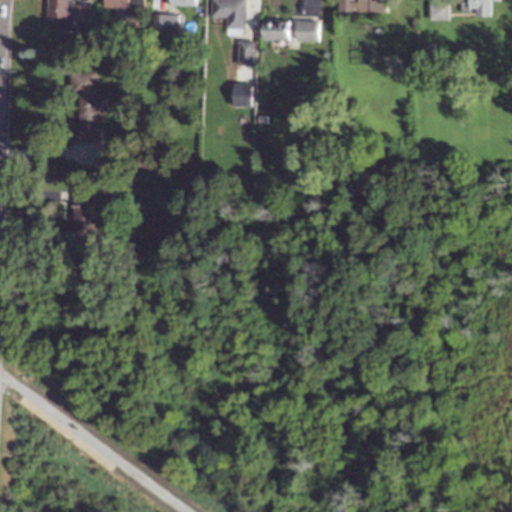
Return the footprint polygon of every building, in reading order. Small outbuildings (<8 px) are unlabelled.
[(70,0),(70,1),(73,1),(73,4),(85,4),(88,4),(87,22),(77,22),(76,32),(62,31),(62,19),(62,18),(46,17),(46,0),(70,0)] [(143,0),(142,20),(141,20),(141,28),(117,27),(118,19),(116,19),(116,9),(103,8),(103,0),(143,0)] [(244,0),(244,29),(241,29),(241,37),(227,36),(226,36),(227,28),(226,28),(226,18),(211,17),(210,17),(210,0),(244,0)] [(386,0),(386,13),(358,13),(358,10),(353,10),(353,12),(338,12),(338,0),(354,0),(354,2),(358,2),(358,0),(386,0)] [(498,0),(498,1),(490,1),(490,17),(477,17),(476,9),(470,9),(470,12),(461,13),(460,3),(469,3),(469,0),(498,0)] [(447,13),(447,22),(429,21),(429,7),(429,3),(438,4),(447,4),(447,13)] [(166,16),(169,16),(177,16),(177,33),(151,33),(152,15),(154,15),(154,13),(166,13),(166,16)] [(318,41),(319,20),(296,20),(296,40),(318,41)] [(288,31),(291,31),(291,30),(300,30),(301,30),(300,45),(292,45),(292,41),(288,41),(262,40),(263,21),(288,22),(288,31)] [(253,42),(253,43),(252,66),(237,65),(237,45),(237,41),(253,42)] [(433,56),(425,56),(425,46),(433,46),(433,56)] [(175,49),(175,56),(163,56),(163,48),(175,49)] [(96,90),(97,122),(99,122),(100,123),(100,141),(98,142),(79,142),(77,142),(77,120),(79,120),(79,95),(70,95),(70,89),(70,73),(96,73),(96,90)] [(253,85),(252,92),(252,94),(252,100),(244,99),(244,94),(245,92),(245,85),(253,85)] [(147,160),(146,178),(126,176),(128,158),(147,160)] [(95,215),(107,215),(107,236),(94,236),(94,241),(73,241),(73,204),(73,193),(73,191),(95,191),(95,215)] [(197,202),(184,202),(184,191),(197,191),(197,202)]
